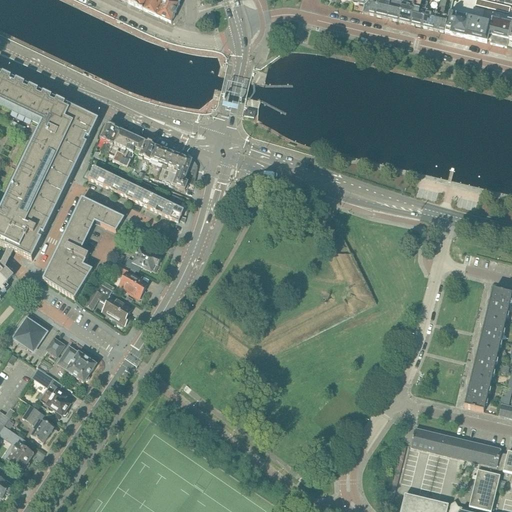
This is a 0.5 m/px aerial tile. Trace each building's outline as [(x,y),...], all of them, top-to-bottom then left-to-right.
[(129,0),(128,4),(143,11),(148,0),(129,0)] [(148,0),(143,11),(156,17),(164,0),(148,0)] [(179,5),(171,0),(164,0),(156,17),(171,24),(179,5)] [(365,0),(364,6),(363,12),(368,13),(368,15),(375,17),(378,0),(365,0)] [(378,0),(375,17),(398,22),(403,0),(378,0)] [(403,0),(398,22),(410,25),(415,0),(403,0)] [(415,0),(410,25),(421,28),(425,11),(427,3),(422,2),(422,0),(415,0)] [(425,11),(421,28),(445,34),(445,33),(449,17),(443,16),(447,0),(433,0),(431,13),(425,11)] [(449,17),(445,33),(445,34),(451,35),(467,39),(472,20),(473,17),(456,13),(455,15),(449,14),(449,17)] [(491,24),(487,40),(491,41),(490,44),(506,48),(508,40),(511,27),(511,24),(511,20),(508,20),(493,16),(491,24)] [(472,20),(467,39),(487,43),(487,40),(491,24),(472,20)] [(0,246),(5,248),(7,250),(11,252),(4,268),(0,264),(0,269),(4,273),(1,277),(8,284),(14,278),(7,272),(16,254),(23,257),(32,262),(78,165),(82,158),(99,122),(83,115),(72,110),(0,74),(0,105),(28,119),(42,126),(0,213),(0,246)] [(244,117),(248,118),(254,119),(255,113),(246,111),(244,117)] [(105,163),(119,132),(117,131),(116,131),(117,129),(112,127),(111,128),(106,126),(100,141),(104,143),(97,159),(105,163)] [(112,163),(120,166),(133,138),(119,132),(111,150),(114,151),(115,149),(118,150),(112,163)] [(141,153),(145,144),(133,138),(120,166),(127,169),(134,156),(132,156),(135,150),(141,153)] [(145,144),(141,153),(131,175),(144,180),(145,178),(156,149),(156,148),(145,144)] [(194,163),(193,163),(156,149),(145,178),(165,185),(165,186),(166,184),(165,184),(171,170),(195,179),(197,170),(197,169),(197,167),(196,166),(196,165),(195,164),(194,164),(194,163)] [(431,153),(428,165),(486,179),(489,167),(431,153)] [(109,176),(94,169),(88,180),(103,188),(109,176)] [(511,172),(499,169),(496,181),(511,184),(511,172)] [(171,170),(165,184),(166,184),(185,192),(188,184),(193,186),(195,179),(171,170)] [(124,183),(109,176),(103,188),(118,195),(124,183)] [(133,202),(139,190),(124,183),(118,195),(133,202)] [(133,202),(148,209),(153,197),(139,190),(133,202)] [(165,211),(163,216),(179,224),(179,221),(181,218),(182,218),(184,212),(179,210),(175,208),(179,199),(172,196),(168,205),(166,208),(165,211)] [(163,216),(168,205),(153,197),(148,209),(163,216)] [(43,282),(60,293),(74,301),(93,271),(84,267),(89,256),(81,253),(95,224),(116,234),(125,220),(82,200),(43,282)] [(149,242),(150,242),(154,233),(135,225),(130,233),(143,239),(136,256),(137,256),(134,263),(128,260),(125,266),(138,273),(141,267),(151,272),(150,273),(151,273),(152,271),(155,273),(162,258),(161,258),(161,259),(145,251),(149,242)] [(112,263),(109,270),(117,273),(117,272),(123,275),(126,277),(124,280),(121,285),(119,288),(123,291),(124,292),(127,294),(129,294),(139,300),(139,299),(141,300),(145,293),(143,292),(146,288),(140,284),(141,283),(132,277),(135,272),(131,270),(121,265),(114,262),(113,262),(112,263)] [(0,296),(6,291),(3,289),(8,284),(1,277),(4,273),(0,269),(0,296)] [(101,282),(100,285),(112,293),(114,290),(101,282)] [(109,298),(112,293),(100,285),(86,307),(91,311),(98,300),(107,306),(103,313),(124,326),(129,319),(127,318),(131,312),(111,299),(111,300),(109,298)] [(511,296),(493,292),(490,304),(489,304),(487,309),(488,309),(485,321),(505,326),(511,296)] [(505,326),(485,321),(483,333),(482,333),(480,338),(481,338),(478,350),(497,355),(505,326)] [(27,349),(33,353),(46,334),(40,330),(40,329),(34,325),(33,326),(27,322),(14,340),(20,345),(19,346),(26,351),(27,349)] [(46,352),(35,368),(57,383),(65,371),(67,373),(84,384),(86,382),(88,382),(89,379),(89,377),(96,366),(69,348),(68,349),(65,347),(54,340),(46,352)] [(497,355),(478,350),(476,362),(475,362),(473,367),(474,367),(471,380),(490,384),(497,355)] [(509,368),(502,367),(500,373),(508,375),(509,368)] [(34,376),(33,378),(37,381),(36,382),(49,390),(48,391),(41,403),(48,408),(48,409),(48,410),(48,411),(49,411),(49,412),(50,412),(50,413),(51,413),(52,413),(52,412),(53,412),(54,412),(54,411),(62,417),(63,416),(64,416),(65,416),(67,413),(67,412),(66,411),(71,404),(58,395),(57,394),(61,389),(63,387),(38,370),(38,371),(34,376)] [(490,384),(471,380),(468,391),(466,396),(467,397),(464,409),(483,413),(490,384)] [(501,406),(498,417),(505,419),(508,408),(503,406),(501,406)] [(34,423),(37,425),(33,431),(34,432),(30,438),(43,446),(53,430),(42,423),(46,418),(30,408),(22,420),(32,427),(34,423)] [(10,409),(5,416),(10,419),(10,420),(15,413),(14,412),(12,411),(10,409)] [(9,420),(10,419),(5,416),(0,412),(0,420),(6,424),(9,420)] [(9,420),(4,428),(9,432),(14,425),(13,425),(14,423),(9,420)] [(0,433),(0,437),(12,446),(3,460),(6,461),(23,473),(23,472),(25,472),(30,466),(28,464),(34,456),(24,449),(27,444),(4,428),(3,429),(0,433)] [(479,466),(469,510),(479,511),(493,511),(503,473),(511,475),(511,454),(501,452),(415,431),(410,449),(479,466)] [(4,502),(8,495),(9,496),(14,489),(0,480),(0,500),(0,501),(1,500),(4,502)] [(447,511),(448,507),(411,498),(405,496),(400,511),(447,511)] [(479,511),(469,510),(458,507),(456,503),(450,507),(448,507),(447,511),(479,511)]
